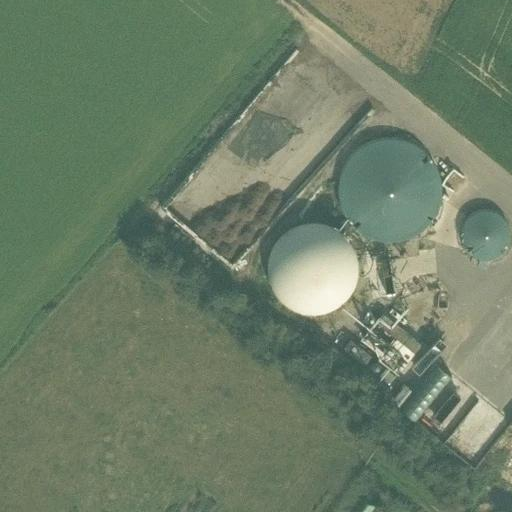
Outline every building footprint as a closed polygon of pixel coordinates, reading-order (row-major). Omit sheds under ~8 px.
[(276,139),(239,108),(154,210),(192,241),(210,221),(247,252),(368,108),(329,75),(276,139)] [(380,138),(368,142),(357,148),(348,157),(341,168),(337,179),(337,192),(339,204),(344,216),(351,226),(361,233),(372,239),(384,241),(397,240),(409,237),(420,231),(429,222),(435,211),(439,200),(440,187),(438,175),(433,163),(425,153),(416,146),(404,140),(392,138),(380,138)] [(490,210),(483,210),(477,211),(471,213),(466,218),(462,223),(460,229),(459,235),(461,242),(463,248),(467,253),(473,256),(479,258),(485,259),(492,258),(498,255),(503,251),(506,246),(508,240),(509,233),(508,227),(505,221),(501,216),(496,212),(490,210)] [(295,225),(285,230),(276,237),(270,247),(266,258),(265,269),(267,280),(271,291),(279,299),(288,306),(298,311),(309,313),(321,312),(331,308),(341,301),(348,293),(354,282),(356,271),(356,260),(352,249),(347,239),(338,231),(329,225),(318,222),(306,222),(295,225)] [(433,278),(427,277),(422,277),(416,278),(411,280),(407,284),(403,288),(401,294),(400,299),(400,305),(402,310),(404,315),(408,319),(413,322),(418,324),(424,325),(429,324),(435,323),(439,320),(443,316),(446,311),(448,305),(448,300),(447,294),(445,289),(442,285),(438,281),(433,278)] [(420,343),(382,313),(375,322),(412,353),(420,343)] [(406,361),(369,330),(363,338),(400,368),(406,361)] [(370,356),(349,338),(342,347),(363,365),(370,356)] [(377,361),(376,361),(374,360),(373,361),(371,361),(370,362),(370,364),(369,365),(370,367),(371,368),(372,369),(373,369),(375,369),(376,369),(377,368),(378,367),(379,365),(378,364),(378,363),(377,361)] [(508,424),(434,363),(398,407),(473,468),(508,424)]
